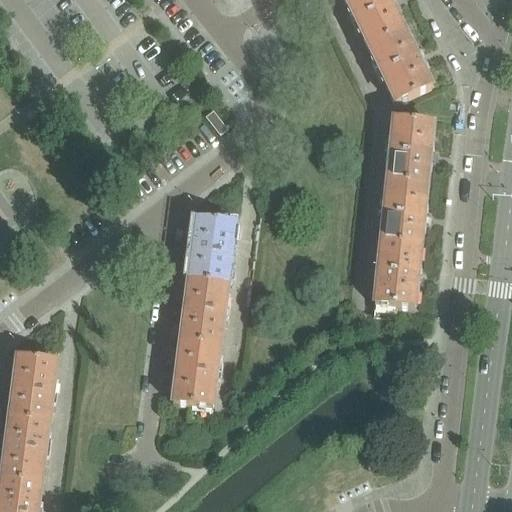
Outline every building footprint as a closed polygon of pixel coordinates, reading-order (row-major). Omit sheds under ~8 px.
[(404,36),(388,4),(386,0),(340,0),(368,54),(404,36)] [(431,93),(404,36),(368,54),(395,111),(431,93)] [(427,192),(433,131),(393,126),(387,187),(427,192)] [(421,253),(427,192),(387,187),(380,249),(421,253)] [(228,292),(236,230),(237,218),(216,216),(215,227),(196,225),(188,287),(228,292)] [(414,315),(418,279),(421,253),(380,249),(372,322),(394,324),(396,313),(414,315)] [(220,353),(228,292),(188,287),(180,348),(220,353)] [(210,426),(220,353),(180,348),(172,410),(191,412),(189,423),(210,426)] [(58,356),(57,356),(37,354),(35,364),(56,366),(58,356)] [(56,366),(35,364),(17,361),(9,426),(48,431),(56,366)] [(41,492),(48,431),(9,426),(1,487),(41,492)] [(0,511),(38,511),(41,492),(1,487),(0,497),(0,511)]
